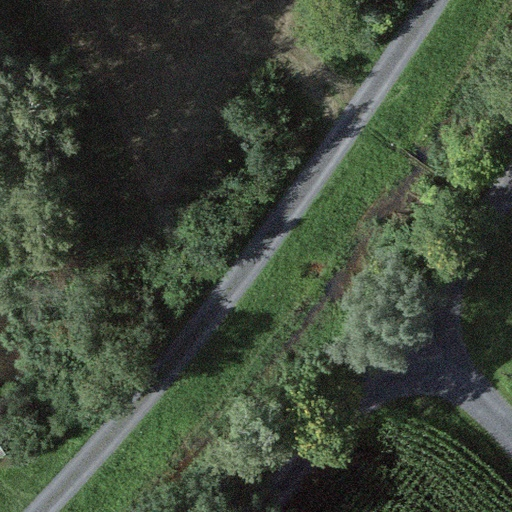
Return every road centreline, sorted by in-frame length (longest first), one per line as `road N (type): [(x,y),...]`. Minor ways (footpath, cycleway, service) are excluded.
road 1 (track): [(40,511),(311,187),(432,0)]
road 2 (track): [(511,191),(419,335),(261,511)]
road 3 (track): [(419,335),(511,438)]
